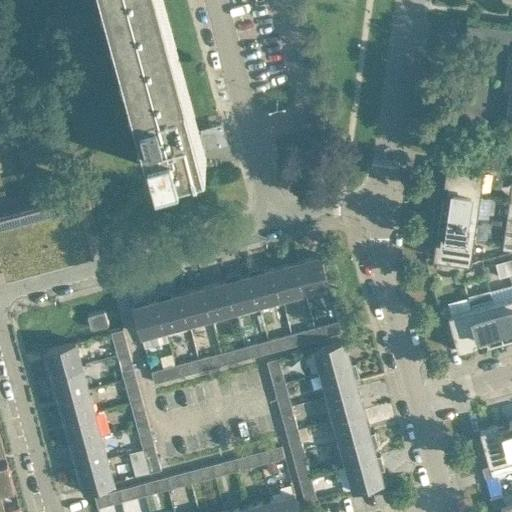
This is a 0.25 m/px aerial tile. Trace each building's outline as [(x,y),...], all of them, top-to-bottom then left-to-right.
[(195,131),(158,0),(112,0),(145,117),(159,168),(201,157),(198,143),(222,137),(218,125),(195,131)] [(484,170),(446,164),(444,182),(448,182),(447,188),(480,193),(484,170)] [(0,207),(0,258),(2,258),(5,270),(94,246),(81,197),(91,194),(89,183),(0,207)] [(477,216),(480,193),(447,188),(446,195),(442,194),(440,210),(477,216)] [(474,238),(477,216),(440,210),(437,227),(441,227),(440,233),(474,238)] [(470,262),(474,238),(440,233),(439,240),(435,239),(433,257),(437,257),(452,259),(466,261),(470,262)] [(511,249),(511,236),(504,235),(502,248),(511,249)] [(328,284),(320,254),(296,260),(304,290),(328,284)] [(450,269),(452,259),(437,257),(435,266),(450,269)] [(465,271),(466,261),(452,259),(450,269),(465,271)] [(509,273),(505,259),(496,262),(500,276),(509,273)] [(304,290),(296,260),(273,267),(281,296),(304,290)] [(281,296),(273,267),(264,269),(263,264),(248,268),(249,273),(250,273),(258,303),(281,296)] [(250,273),(249,273),(241,275),(239,271),(225,274),(226,279),(227,279),(235,309),(258,303),(250,273)] [(227,279),(226,279),(204,285),(212,315),(235,309),(227,279)] [(212,315),(204,285),(180,292),(189,321),(212,315)] [(189,321),(180,292),(171,294),(170,289),(155,293),(157,298),(165,328),(189,321)] [(503,337),(493,301),(490,289),(468,295),(471,307),(480,339),(486,338),(487,341),(503,337)] [(511,295),(493,301),(503,337),(511,334),(511,295)] [(157,298),(148,300),(147,296),(132,300),(142,334),(165,328),(157,298)] [(480,339),(471,307),(448,313),(450,322),(450,323),(449,324),(449,325),(449,327),(449,328),(449,330),(449,331),(449,332),(450,335),(451,337),(453,339),(454,340),(456,341),(458,350),(475,345),(474,341),(480,339)] [(107,321),(105,312),(104,311),(103,310),(102,309),(101,309),(89,313),(88,313),(87,314),(87,315),(90,326),(91,326),(91,327),(92,327),(93,327),(105,324),(106,324),(107,323),(107,322),(107,321)] [(341,331),(338,320),(314,326),(317,338),(341,331)] [(317,338),(314,326),(291,332),(294,344),(317,338)] [(129,352),(123,328),(111,331),(118,355),(129,352)] [(294,344),(291,332),(268,339),(271,350),(294,344)] [(271,350),(268,339),(245,345),(248,357),(271,350)] [(351,363),(351,362),(344,339),(314,347),(321,371),(351,363)] [(82,365),(76,341),(46,349),(49,359),(44,360),(48,375),(53,374),(52,373),(82,365)] [(248,357),(245,345),(222,351),(225,363),(248,357)] [(225,363),(222,351),(198,358),(201,369),(225,363)] [(136,375),(129,352),(118,355),(124,378),(136,375)] [(285,381),(278,356),(267,360),(274,384),(285,381)] [(201,369),(198,358),(175,364),(178,375),(201,369)] [(356,361),(351,362),(351,363),(321,371),(328,394),(357,386),(355,377),(360,375),(356,361)] [(178,375),(175,364),(151,370),(154,382),(178,375)] [(89,388),(82,365),(52,373),(53,374),(55,382),(50,383),(54,398),(59,397),(59,396),(89,388)] [(142,398),(136,375),(124,378),(130,401),(142,398)] [(292,404),(285,381),(274,384),(280,407),(292,404)] [(364,409),(357,386),(328,394),(334,417),(364,409)] [(95,411),(89,388),(59,396),(59,397),(65,419),(95,411)] [(148,421),(142,398),(130,401),(137,424),(148,421)] [(298,427),(292,404),(280,407),(286,430),(298,427)] [(370,432),(364,409),(334,417),(340,440),(370,432)] [(101,434),(95,411),(65,419),(71,442),(101,434)] [(155,444),(148,421),(137,424),(143,447),(155,444)] [(511,458),(511,455),(504,426),(498,427),(497,424),(480,428),(482,437),(481,438),(481,439),(480,442),(480,444),(481,446),(481,447),(482,449),(483,452),(485,454),(487,455),(490,464),(511,458)] [(304,450),(298,427),(286,430),(293,454),(304,450)] [(375,430),(370,432),(340,440),(347,464),(377,455),(376,455),(374,446),(379,445),(375,430)] [(107,457),(101,434),(71,442),(74,451),(69,453),(73,467),(78,466),(78,465),(107,457)] [(161,468),(155,444),(143,447),(150,472),(161,468)] [(282,444),(258,451),(261,462),(285,456),(282,444)] [(311,474),(304,450),(293,454),(299,477),(311,474)] [(261,462),(258,451),(235,457),(238,469),(261,462)] [(381,453),(376,455),(377,455),(347,464),(353,487),(383,479),(380,469),(385,468),(381,453)] [(114,481),(107,457),(78,465),(78,466),(80,475),(75,476),(79,491),(114,481)] [(238,469),(235,457),(212,463),(215,475),(238,469)] [(7,461),(0,462),(0,511),(21,511),(19,505),(5,509),(0,491),(14,487),(7,461)] [(215,475),(212,463),(189,470),(192,481),(215,475)] [(192,481),(189,470),(165,476),(169,487),(192,481)] [(317,497),(311,474),(299,477),(306,500),(317,497)] [(169,487),(165,476),(142,482),(145,494),(169,487)] [(145,494),(142,482),(119,488),(122,500),(145,494)] [(122,500),(119,488),(95,495),(98,507),(122,500)] [(300,511),(294,489),(270,496),(274,511),(300,511)] [(511,501),(511,491),(502,495),(504,504),(511,501)] [(274,511),(270,496),(247,502),(249,511),(274,511)] [(511,511),(511,501),(504,504),(501,504),(502,511),(511,511)] [(249,511),(247,502),(224,509),(225,511),(249,511)]
